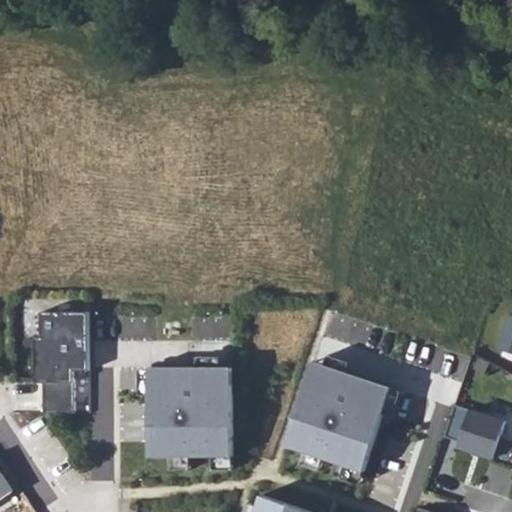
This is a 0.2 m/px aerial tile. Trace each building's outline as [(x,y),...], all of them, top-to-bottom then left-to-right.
[(90,311),(43,311),(43,367),(61,367),(61,381),(44,381),(44,412),(75,412),(75,370),(90,370),(90,311)] [(511,317),(510,317),(498,350),(511,355),(511,317)] [(305,387),(383,413),(394,417),(402,391),(347,372),(351,361),(329,354),(325,364),(314,361),(305,387)] [(221,357),(198,356),(198,367),(206,367),(206,395),(232,395),(232,367),(221,367),(221,357)] [(206,395),(206,367),(198,367),(196,367),(196,395),(160,395),(160,367),(150,368),(150,456),(232,456),(232,395),(206,395)] [(196,367),(160,367),(160,395),(196,395),(196,367)] [(383,413),(305,387),(286,445),(304,451),(323,458),(345,465),(364,471),(383,413)] [(502,420),(455,404),(444,436),(460,441),(458,446),(490,457),(502,420)] [(323,458),(304,451),(300,464),(319,470),(323,458)] [(364,471),(345,465),(341,477),(360,484),(364,471)] [(0,476),(0,503),(14,494),(0,476)] [(310,511),(311,511),(262,494),(258,505),(255,511),(310,511)] [(255,511),(258,505),(248,501),(243,511),(255,511)]
